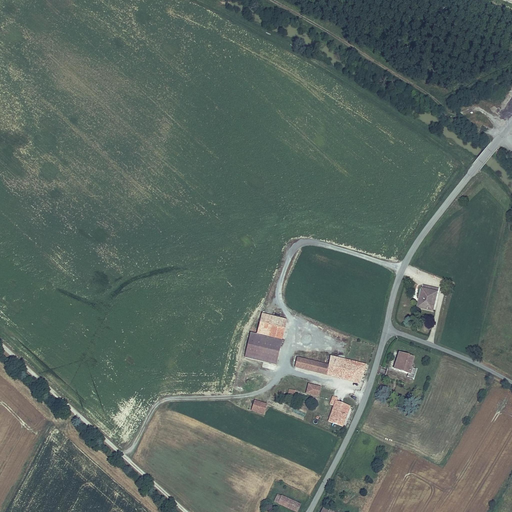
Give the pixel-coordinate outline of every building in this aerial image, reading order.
[(439,289),(423,286),(417,308),(433,313),(439,289)] [(276,366),(287,321),(262,314),(257,335),(250,333),(244,358),(276,366)] [(414,358),(399,353),(393,370),(408,375),(407,377),(413,379),(416,370),(411,368),(414,358)] [(342,376),(346,361),(331,358),(329,366),(298,358),(295,367),(340,379),(341,375),(342,376)] [(359,383),(365,366),(346,361),(342,376),(341,375),(340,379),(359,383)] [(320,388),(308,385),(306,394),(318,397),(320,388)] [(333,406),(328,422),(343,427),(350,407),(337,402),(337,398),(332,397),(329,405),(333,406)] [(255,401),(251,412),(263,416),(267,405),(255,401)] [(296,511),(300,505),(277,495),(274,501),(296,511)]
